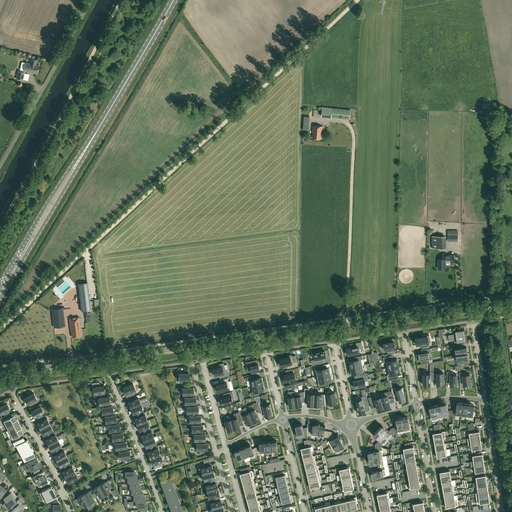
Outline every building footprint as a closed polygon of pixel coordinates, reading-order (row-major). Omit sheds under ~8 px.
[(37,74),(38,66),(25,63),(23,71),(37,74)] [(24,73),(18,71),(16,79),(22,80),(24,73)] [(349,119),(350,109),(322,107),(321,117),(331,118),(331,117),(349,119)] [(312,133),(313,133),(312,138),(321,139),(321,134),(322,134),(322,126),(313,125),(312,133)] [(447,230),(447,236),(447,241),(458,241),(458,230),(447,230)] [(432,248),(440,248),(445,248),(445,236),(432,236),(432,248)] [(443,253),(443,255),(442,255),(442,262),(438,262),(438,269),(440,269),(440,270),(441,270),(442,270),(443,270),(443,269),(445,269),(445,265),(446,265),(448,265),(449,264),(450,263),(450,262),(453,262),(453,255),(446,255),(446,253),(443,253)] [(87,283),(78,284),(81,311),(91,310),(87,283)] [(53,327),(65,325),(63,307),(51,308),(53,327)] [(80,328),(79,317),(69,318),(70,329),(71,329),(72,337),(80,336),(79,328),(80,328)] [(456,334),(448,335),(449,340),(454,340),(454,342),(465,341),(464,330),(455,331),(456,334)] [(421,345),(422,349),(428,347),(428,344),(427,344),(427,343),(430,342),(429,335),(420,336),(420,337),(415,338),(417,345),(421,344),(422,345),(421,345)] [(387,350),(388,353),(393,352),(392,349),(395,348),(394,341),(383,343),(385,350),(387,350)] [(347,352),(348,355),(351,354),(351,356),(354,355),(354,354),(359,353),(358,349),(361,348),(360,342),(357,342),(357,345),(352,346),(346,348),(346,349),(345,349),(346,353),(347,352)] [(460,343),(450,345),(451,349),(455,349),(456,355),(467,353),(466,347),(461,348),(460,343)] [(425,352),(418,353),(419,360),(420,360),(421,362),(427,361),(427,358),(430,358),(429,351),(431,351),(430,348),(425,349),(425,352)] [(313,359),(310,360),(311,364),(314,363),(323,361),(322,356),(327,355),(326,351),(318,352),(318,351),(313,352),(313,353),(311,354),(313,359)] [(467,353),(456,355),(458,367),(467,365),(466,360),(468,360),(467,353)] [(287,357),(280,359),(281,364),(282,366),(287,364),(288,368),(298,365),(297,361),(293,362),(291,355),(287,356),(287,357)] [(350,365),(350,368),(362,365),(361,359),(363,359),(362,355),(354,357),(355,360),(348,361),(349,365),(350,365)] [(398,365),(397,363),(398,363),(397,359),(391,360),(390,356),(383,357),(384,362),(385,362),(386,367),(398,365)] [(257,359),(246,362),(248,370),(251,370),(251,372),(258,370),(257,367),(259,367),(257,359)] [(213,372),(212,372),(213,375),(214,375),(215,376),(222,374),(223,377),(229,375),(228,369),(225,370),(224,363),(219,364),(220,367),(213,369),(213,372)] [(322,365),(315,366),(316,370),(317,370),(318,376),(330,373),(330,371),(329,368),(329,367),(323,368),(322,365)] [(362,365),(350,368),(351,370),(350,370),(351,374),(358,373),(358,376),(360,376),(365,374),(364,371),(363,371),(362,365)] [(400,371),(399,367),(398,368),(398,365),(386,367),(388,375),(387,375),(388,379),(394,378),(394,374),(400,373),(399,372),(400,371)] [(284,378),(285,382),(293,380),(293,381),(297,380),(295,372),(299,371),(299,367),(287,370),(288,374),(284,375),(284,378)] [(189,379),(189,373),(189,370),(184,370),(184,373),(178,373),(178,380),(181,380),(181,383),(189,382),(189,379)] [(433,373),(433,371),(430,371),(430,373),(423,374),(423,385),(430,385),(430,378),(433,378),(433,373)] [(452,371),(447,371),(447,378),(450,378),(450,384),(451,384),(451,385),(454,385),(454,384),(457,384),(457,373),(452,373),(452,371)] [(462,372),(459,372),(460,379),(463,379),(463,385),(464,385),(464,386),(468,385),(468,384),(471,384),(470,373),(462,374),(462,372)] [(320,382),(318,382),(319,386),(326,385),(326,381),(331,379),(332,379),(331,376),(330,373),(318,376),(320,382)] [(436,378),(436,384),(443,384),(443,373),(433,373),(433,378),(433,379),(436,378)] [(353,381),(355,388),(366,385),(365,381),(368,380),(367,374),(365,374),(360,376),(360,379),(353,381)] [(253,375),(246,377),(247,381),(249,380),(251,386),(263,383),(263,382),(262,378),(261,377),(254,379),(253,375)] [(222,383),(216,384),(218,391),(229,388),(228,381),(229,381),(228,378),(221,379),(222,383)] [(308,380),(313,386),(316,384),(310,378),(308,379),(308,380)] [(104,392),(103,385),(100,386),(99,382),(92,383),(93,387),(92,387),(93,393),(96,393),(96,396),(104,395),(104,392)] [(133,383),(122,387),(125,394),(126,398),(134,395),(133,391),(135,390),(133,383)] [(252,392),(250,393),(251,396),(258,395),(257,391),(264,389),(264,388),(265,388),(264,385),(263,385),(263,383),(251,386),(252,392)] [(184,397),(195,397),(192,397),(192,394),(193,394),(193,387),(182,388),(182,392),(182,394),(184,394),(185,394),(185,397),(184,397)] [(397,395),(399,402),(405,400),(403,392),(404,392),(402,387),(396,389),(395,387),(391,388),(394,396),(397,395)] [(309,389),(304,388),(304,391),(305,398),(308,398),(307,405),(311,405),(314,405),(315,393),(309,393),(309,389)] [(388,394),(380,397),(384,408),(390,406),(388,398),(393,396),(391,390),(388,391),(388,394)] [(225,396),(220,398),(222,404),(234,401),(232,391),(224,394),(225,396)] [(300,393),(294,394),(296,406),(297,406),(300,406),(300,405),(302,405),(301,398),(305,398),(304,391),(300,392),(300,393)] [(334,392),(325,394),(325,404),(329,403),(329,404),(336,403),(335,398),(336,398),(336,394),(335,394),(334,392)] [(24,398),(27,404),(28,403),(30,406),(36,403),(34,400),(37,399),(35,397),(33,393),(24,398)] [(315,393),(314,405),(318,405),(321,406),(321,404),(325,404),(325,394),(315,393)] [(362,399),(356,401),(359,414),(366,412),(365,408),(369,406),(368,403),(366,395),(361,397),(362,399)] [(128,402),(130,408),(141,404),(138,398),(135,399),(134,396),(127,399),(128,402)] [(377,409),(384,408),(380,397),(372,399),(371,396),(368,397),(370,403),(375,401),(377,409)] [(101,407),(112,406),(109,406),(109,403),(110,403),(109,397),(97,398),(98,405),(102,404),(102,407),(101,407)] [(186,406),(198,406),(195,406),(195,403),(195,397),(184,397),(184,401),(184,404),(186,404),(187,403),(187,406),(186,406)] [(262,401),(258,402),(261,413),(264,412),(266,417),(272,415),(270,404),(263,405),(262,401)] [(254,408),(249,410),(254,422),(260,419),(257,413),(260,411),(257,402),(252,404),(254,408)] [(461,415),(462,404),(462,403),(459,402),(459,403),(457,403),(456,410),(452,410),(452,416),(455,416),(455,415),(461,416),(461,415)] [(10,409),(7,403),(0,406),(0,414),(2,413),(4,415),(10,412),(8,410),(10,409)] [(449,417),(452,416),(452,410),(448,411),(446,404),(444,404),(443,403),(440,404),(440,405),(443,416),(448,414),(449,417)] [(133,413),(134,416),(141,413),(140,411),(143,409),(141,404),(130,408),(132,414),(133,413)] [(437,417),(443,416),(440,405),(438,406),(438,405),(435,406),(437,417)] [(31,411),(34,417),(35,416),(37,419),(43,416),(41,413),(44,412),(41,406),(31,411)] [(104,416),(115,415),(115,414),(113,415),(112,412),(113,412),(112,406),(101,407),(102,414),(105,413),(105,416),(104,416)] [(189,413),(190,413),(190,416),(189,416),(200,415),(197,415),(197,412),(198,412),(198,406),(186,406),(186,410),(186,413),(189,413)] [(437,417),(435,406),(431,406),(431,407),(429,408),(431,414),(430,414),(431,419),(432,421),(438,420),(437,417)] [(242,409),(239,410),(242,421),(246,419),(248,424),(254,422),(249,410),(243,413),(242,409)] [(134,419),(137,425),(147,420),(145,415),(142,416),(141,413),(134,416),(135,418),(134,419)] [(14,415),(10,417),(4,421),(5,423),(4,424),(7,430),(18,424),(18,423),(17,419),(16,420),(14,415)] [(108,425),(119,423),(116,424),(116,421),(115,415),(104,416),(105,422),(108,422),(109,425),(108,425)] [(191,422),(192,422),(192,425),(191,425),(202,425),(202,424),(200,425),(199,422),(200,422),(200,415),(189,416),(189,420),(189,422),(191,422)] [(234,420),(231,421),(236,432),(241,429),(238,423),(242,421),(238,415),(233,417),(234,420)] [(37,424),(40,429),(50,424),(47,419),(44,420),(43,417),(36,421),(38,423),(37,424)] [(405,417),(402,418),(404,432),(411,430),(410,424),(409,424),(408,417),(405,418),(405,417)] [(392,428),(395,433),(398,433),(404,432),(402,418),(398,418),(398,419),(396,420),(397,427),(392,428)] [(140,430),(141,433),(147,430),(146,427),(149,426),(147,420),(137,425),(139,430),(140,430)] [(227,420),(225,421),(230,434),(236,432),(231,421),(228,422),(227,420)] [(111,434),(122,432),(119,433),(119,430),(120,430),(119,423),(108,425),(109,431),(112,431),(112,434),(111,434)] [(312,428),(307,427),(307,432),(307,435),(317,436),(317,435),(319,424),(315,423),(315,424),(313,424),(312,428)] [(23,433),(21,430),(20,428),(21,427),(19,425),(18,424),(7,430),(8,430),(11,435),(9,436),(11,439),(23,433)] [(40,429),(43,435),(43,434),(45,437),(51,433),(50,431),(53,430),(50,424),(40,429)] [(299,424),(295,425),(297,432),(296,433),(297,437),(298,436),(298,437),(304,436),(305,438),(308,437),(307,435),(307,432),(307,428),(303,429),(302,424),(299,424)] [(323,425),(319,424),(317,435),(327,437),(328,436),(331,431),(324,430),(325,426),(323,425)] [(193,431),(194,431),(194,434),(193,434),(205,434),(202,434),(202,431),(203,431),(202,425),(191,425),(191,429),(191,431),(193,431)] [(378,430),(387,439),(391,435),(392,436),(395,433),(392,428),(388,431),(383,426),(381,428),(381,427),(378,430)] [(469,432),(468,433),(468,438),(470,438),(480,437),(479,431),(472,432),(471,429),(468,430),(469,432)] [(141,436),(143,441),(154,437),(151,431),(148,433),(147,430),(141,433),(142,435),(141,436)] [(379,440),(375,445),(381,447),(388,440),(387,439),(378,430),(375,433),(376,433),(374,435),(379,440)] [(328,441),(331,446),(342,440),(340,437),(339,437),(338,435),(334,437),(331,431),(328,436),(330,440),(328,441)] [(114,443),(126,441),(123,442),(122,439),(123,439),(122,432),(111,434),(112,440),(115,440),(116,443),(114,443)] [(45,440),(48,445),(58,440),(56,436),(55,434),(53,436),(51,433),(45,437),(46,439),(45,440)] [(196,443),(207,443),(204,443),(204,440),(205,440),(205,434),(193,434),(194,438),(193,438),(193,441),(196,440),(197,440),(197,443),(196,443)] [(23,437),(18,439),(13,442),(15,446),(16,445),(19,451),(29,446),(28,443),(29,443),(27,439),(24,441),(23,437)] [(143,441),(145,447),(146,447),(147,449),(154,447),(153,444),(156,443),(154,437),(143,441)] [(52,450),(53,453),(60,449),(58,447),(61,445),(58,440),(48,445),(51,451),(52,450)] [(342,440),(331,446),(334,452),(336,451),(337,453),(342,451),(340,448),(344,446),(343,444),(344,444),(342,440)] [(118,452),(129,450),(126,450),(126,448),(126,447),(126,441),(114,443),(115,449),(118,449),(119,451),(118,452)] [(266,451),(265,442),(265,441),(261,442),(259,442),(259,447),(256,447),(257,452),(260,452),(260,453),(266,453),(266,451)] [(481,442),(471,444),(471,450),(472,452),(475,452),(474,449),(482,448),(481,442)] [(207,449),(207,443),(196,443),(196,447),(196,450),(198,450),(199,450),(199,453),(207,453),(207,449)] [(444,443),(435,445),(436,451),(445,450),(446,449),(446,446),(445,443),(444,443)] [(254,453),(257,452),(256,447),(252,449),(250,444),(248,445),(244,446),(245,447),(249,457),(250,458),(255,455),(254,453)] [(368,454),(369,458),(383,456),(382,450),(381,447),(375,445),(376,451),(368,452),(369,454),(368,454)] [(34,455),(33,452),(33,451),(32,448),(31,448),(29,446),(19,451),(24,461),(34,455)] [(147,452),(150,458),(160,454),(158,448),(155,449),(154,447),(147,449),(148,452),(147,452)] [(249,457),(245,447),(243,448),(243,447),(239,449),(240,449),(244,459),(249,457)] [(54,456),(57,461),(67,456),(64,450),(61,452),(60,449),(53,453),(54,455),(54,456)] [(244,459),(240,449),(239,449),(238,450),(237,450),(234,451),(239,461),(244,459)] [(129,456),(130,456),(129,450),(118,452),(119,458),(122,458),(122,461),(130,460),(129,456)] [(475,452),(472,452),(473,461),(483,460),(482,454),(475,455),(475,452)] [(162,460),(160,454),(150,458),(152,464),(154,467),(161,464),(159,461),(162,460)] [(60,466),(61,469),(68,465),(67,463),(69,461),(67,456),(57,461),(59,467),(60,466)] [(383,462),(383,456),(369,458),(369,462),(370,462),(370,464),(378,463),(378,467),(384,466),(383,462)] [(38,466),(40,465),(37,461),(38,460),(37,457),(22,465),(24,469),(29,467),(30,470),(32,469),(34,472),(39,469),(38,466)] [(201,471),(202,474),(213,471),(211,465),(210,466),(210,463),(202,465),(203,468),(202,468),(200,468),(201,471)] [(62,472),(65,477),(75,472),(72,466),(69,468),(68,465),(61,469),(63,471),(62,472)] [(485,471),(484,465),(474,467),(475,473),(475,475),(478,475),(478,472),(485,471)] [(380,477),(384,477),(386,476),(385,469),(384,466),(378,467),(379,470),(372,472),(372,474),(371,474),(372,478),(380,477)] [(253,475),(252,470),(240,474),(241,479),(252,476),(253,475)] [(38,485),(44,482),(48,480),(45,475),(46,474),(44,471),(33,476),(38,485)] [(206,480),(207,482),(214,480),(214,478),(214,477),(213,471),(202,474),(203,478),(203,480),(206,480)] [(78,477),(75,472),(65,477),(68,483),(68,482),(70,485),(76,482),(75,479),(78,477)] [(253,475),(252,476),(241,479),(243,484),(254,481),(252,476),(253,476),(253,475)] [(160,481),(167,498),(176,495),(170,477),(160,481)] [(206,488),(207,492),(217,489),(216,483),(215,483),(214,480),(207,482),(208,485),(207,485),(205,486),(205,488),(206,488)] [(321,486),(320,482),(320,480),(319,480),(319,481),(309,483),(310,488),(321,486)] [(104,481),(99,485),(105,494),(108,492),(108,493),(110,491),(109,489),(108,489),(111,487),(107,481),(105,482),(104,481)] [(0,497),(8,486),(5,484),(3,487),(0,484),(0,497)] [(98,495),(98,496),(99,498),(101,496),(105,494),(99,485),(94,488),(92,490),(95,496),(98,495)] [(44,502),(50,499),(56,496),(54,492),(55,491),(53,488),(52,489),(51,486),(46,489),(45,488),(42,490),(42,491),(44,497),(42,498),(44,502)] [(211,497),(212,500),(219,498),(218,495),(219,495),(217,489),(207,492),(208,495),(207,495),(208,498),(210,497),(211,497)] [(89,490),(83,494),(89,503),(92,501),(93,501),(95,500),(94,498),(93,498),(93,497),(95,496),(92,490),(89,491),(89,490)] [(4,506),(7,509),(17,500),(16,501),(14,499),(15,498),(11,493),(4,498),(6,501),(3,503),(5,506),(4,506)] [(78,497),(76,499),(79,505),(82,504),(83,505),(84,507),(86,505),(89,503),(83,494),(78,497)] [(181,511),(182,511),(176,495),(167,498),(171,511),(181,511)] [(210,505),(211,509),(222,506),(221,500),(220,500),(219,498),(212,500),(213,502),(212,503),(212,502),(209,503),(210,505)] [(18,511),(23,509),(20,506),(21,505),(17,500),(7,509),(9,507),(11,510),(9,511),(10,511),(18,511)] [(53,506),(53,511),(60,511),(61,510),(61,506),(59,506),(58,503),(57,500),(49,504),(50,506),(53,506)] [(260,505),(259,500),(258,500),(258,501),(248,503),(249,508),(260,505)]
